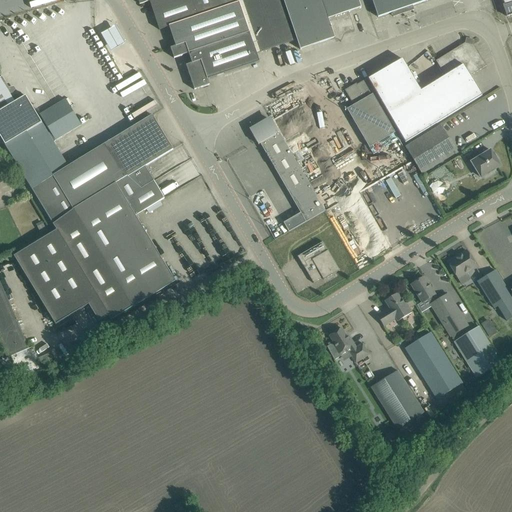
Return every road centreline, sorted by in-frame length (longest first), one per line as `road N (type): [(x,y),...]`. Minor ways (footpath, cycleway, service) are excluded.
road 1 (unclassified): [(198,139),(264,85),(481,20)]
road 2 (unclassified): [(304,309),(322,308),(511,193)]
road 3 (unclassified): [(304,309),(292,303),(198,139)]
road 4 (unclassified): [(401,511),(470,425),(511,391)]
road 5 (unclassified): [(198,139),(116,0)]
